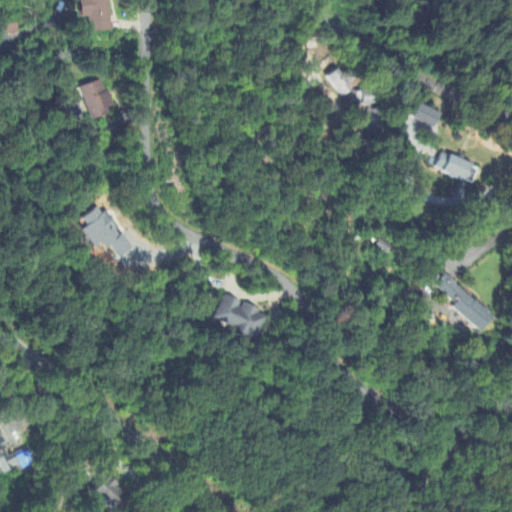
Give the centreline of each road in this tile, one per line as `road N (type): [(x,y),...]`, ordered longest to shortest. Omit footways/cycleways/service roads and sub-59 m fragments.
road 1 (residential): [(287,279),(148,198),(139,98),(153,54),(151,0)]
road 2 (residential): [(511,449),(367,390),(287,279)]
road 3 (residential): [(216,511),(0,332)]
road 4 (residential): [(511,116),(298,0)]
